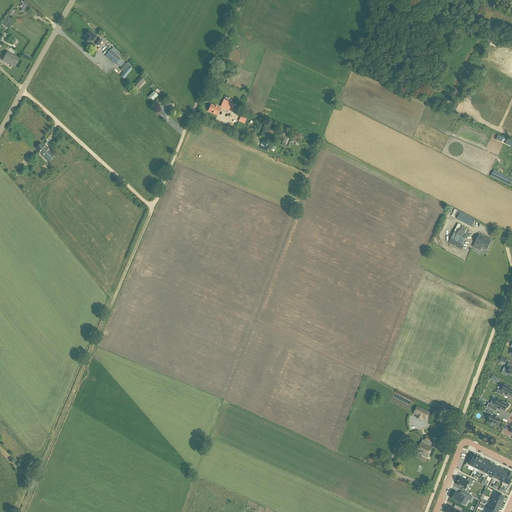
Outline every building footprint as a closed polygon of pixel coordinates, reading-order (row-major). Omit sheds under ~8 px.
[(22,10),(21,11),(24,13),(30,6),(24,1),(22,5),(24,6),(21,10),(22,10)] [(14,21),(6,16),(1,24),(9,29),(14,21)] [(86,37),(82,42),(87,46),(91,41),(92,41),(95,43),(94,44),(98,46),(102,40),(99,38),(96,36),(95,36),(89,31),(85,36),(86,37)] [(98,48),(104,54),(113,45),(107,39),(98,48)] [(120,59),(110,50),(105,56),(116,64),(120,59)] [(14,67),(19,59),(8,52),(3,60),(14,67)] [(134,85),(138,89),(145,81),(141,78),(134,85)] [(154,92),(149,97),(153,101),(154,100),(158,96),(154,92)] [(222,107),(232,111),(235,104),(227,101),(226,104),(224,103),(222,107)] [(159,107),(158,109),(163,114),(165,115),(166,114),(167,115),(168,114),(174,107),(171,104),(170,105),(168,104),(166,106),(165,105),(161,109),(159,107)] [(209,111),(218,115),(221,108),(212,104),(209,111)] [(265,125),(261,135),(265,136),(267,131),(269,132),(270,129),(269,128),(269,127),(265,125)] [(281,145),(286,147),(290,136),(286,134),(281,145)] [(28,152),(34,147),(25,137),(20,142),(28,152)] [(36,149),(37,150),(48,161),(53,156),(43,145),(41,143),(36,149)] [(21,163),(26,166),(30,159),(26,156),(21,163)] [(122,193),(124,191),(118,185),(116,187),(122,193)] [(475,220),(455,209),(452,216),(457,219),(457,220),(472,227),(473,225),(475,220)] [(463,245),(470,230),(458,224),(451,239),(463,245)] [(477,245),(487,249),(491,240),(481,236),(477,245)] [(511,388),(505,384),(501,392),(498,390),(497,393),(502,396),(504,393),(505,394),(509,396),(511,397),(511,388)] [(508,408),(510,405),(497,399),(494,406),(498,408),(498,409),(501,410),(502,410),(505,411),(507,408),(508,408)] [(418,418),(422,420),(423,417),(426,419),(429,412),(418,407),(415,414),(419,415),(418,418)] [(499,423),(501,420),(498,418),(498,417),(494,416),(493,415),(494,412),(486,408),(484,412),(491,415),(487,422),(498,427),(500,424),(499,423)] [(418,452),(424,454),(423,456),(428,458),(433,447),(429,446),(431,444),(434,439),(427,436),(423,444),(422,444),(418,452)] [(468,460),(465,465),(468,467),(469,466),(474,468),(479,458),(475,456),(474,456),(473,457),(471,461),(469,460),(468,460)] [(479,458),(474,468),(474,469),(475,467),(479,470),(478,472),(484,461),(479,458)] [(484,461),(478,472),(483,474),(489,463),(484,461)] [(489,463),(483,474),(483,475),(484,473),(488,476),(488,477),(493,466),(489,463)] [(493,466),(488,477),(493,479),(498,468),(494,466),(493,466)] [(498,468),(493,479),(498,482),(503,471),(498,468)] [(503,471),(498,482),(499,480),(503,482),(502,484),(503,484),(508,473),(503,471)] [(511,474),(508,473),(503,484),(508,487),(511,478),(511,474)] [(458,482),(456,484),(466,489),(468,484),(471,486),(474,481),(468,478),(467,481),(460,477),(460,478),(459,477),(457,481),(458,482)] [(455,493),(452,499),(462,504),(465,498),(469,500),(470,501),(472,498),(462,492),(461,496),(455,493)] [(492,498),(502,503),(505,497),(494,493),(492,498)] [(490,503),(500,508),(502,503),(492,498),(494,499),(492,504),(490,503)] [(487,508),(496,511),(498,511),(500,508),(490,503),(488,508),(487,508)]
